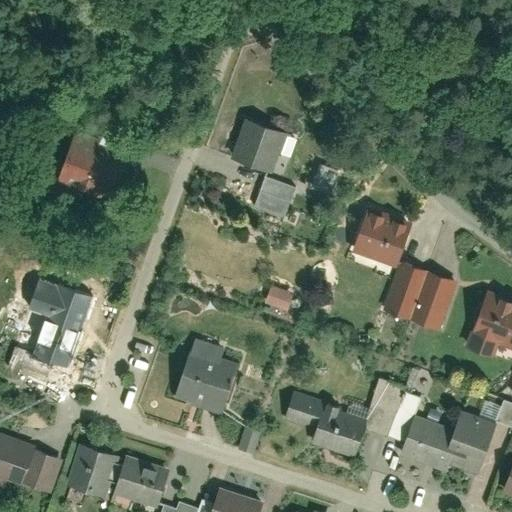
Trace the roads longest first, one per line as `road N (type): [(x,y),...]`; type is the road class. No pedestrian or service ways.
road 1 (residential): [(259,57),(212,58),(108,385),(146,431),(398,511)]
road 2 (residential): [(511,250),(259,57)]
